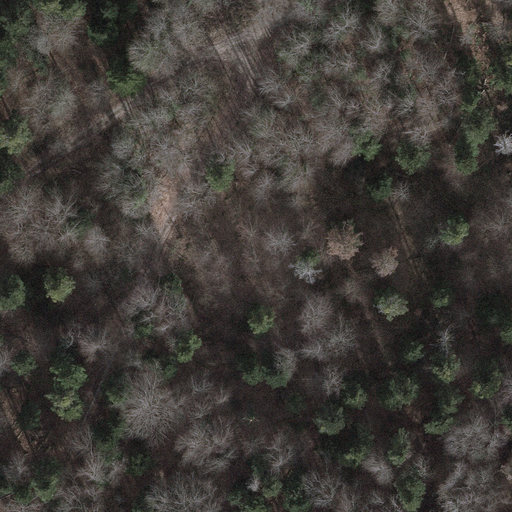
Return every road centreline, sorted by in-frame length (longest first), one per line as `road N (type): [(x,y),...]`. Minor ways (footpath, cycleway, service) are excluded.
road 1 (track): [(257,21),(251,82),(123,320),(39,511)]
road 2 (track): [(0,199),(297,0)]
